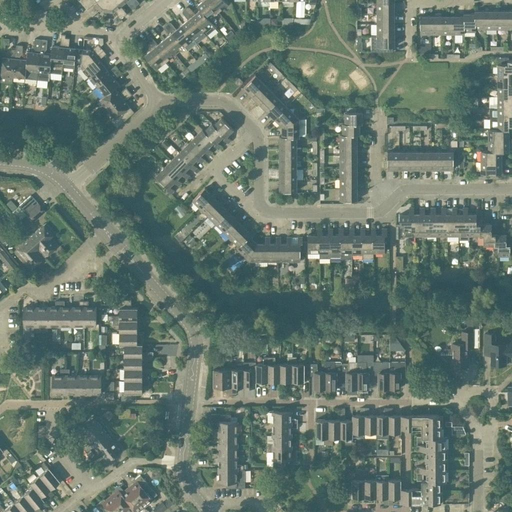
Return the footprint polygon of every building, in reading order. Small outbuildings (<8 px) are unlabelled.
[(88,0),(83,4),(87,9),(97,1),(95,0),(88,0)] [(100,11),(107,11),(107,0),(97,0),(97,1),(87,9),(92,16),(99,10),(100,11)] [(127,13),(121,6),(115,0),(107,0),(107,11),(114,12),(115,11),(120,18),(127,13)] [(131,0),(115,0),(121,6),(127,1),(132,8),(136,6),(131,0)] [(197,5),(200,9),(201,9),(209,19),(212,23),(217,19),(213,15),(218,11),(209,0),(200,0),(202,1),(197,5)] [(209,0),(218,11),(228,3),(224,0),(209,0)] [(377,9),(377,13),(394,13),(394,2),(377,2),(370,2),(370,9),(377,9)] [(201,9),(200,9),(195,14),(189,7),(187,7),(185,9),(207,35),(216,27),(212,23),(209,19),(201,9)] [(207,35),(185,9),(183,10),(182,13),(188,19),(182,24),(197,42),(207,35)] [(476,28),(486,28),(486,11),(475,11),(475,13),(475,28),(476,28)] [(486,28),(497,28),(497,11),(486,11),(486,28)] [(497,28),(508,28),(508,11),(497,11),(497,28)] [(394,24),(394,13),(377,13),(377,24),(394,24)] [(464,13),(464,16),(464,30),(476,30),(476,28),(475,28),(475,13),(464,13)] [(432,33),(432,16),(420,16),(420,33),(432,33)] [(442,16),(432,16),(432,33),(442,33),(442,16)] [(442,33),(453,33),(453,16),(442,16),(442,33)] [(464,16),(453,16),(453,33),(464,33),(464,30),(464,16)] [(188,50),(197,42),(182,24),(176,29),(171,22),(169,22),(166,24),(184,46),(188,50)] [(163,39),(175,53),(184,46),(166,24),(164,26),(164,28),(169,34),(163,39)] [(377,24),(377,35),(394,35),(394,24),(377,24)] [(225,35),(229,40),(235,35),(231,30),(225,35)] [(62,74),(62,66),(65,37),(66,34),(61,33),(60,46),(52,45),(52,53),(50,72),(62,74)] [(394,35),(377,35),(371,35),(371,51),(392,51),(392,46),(394,46),(394,35)] [(83,48),(69,47),(70,38),(65,37),(62,66),(75,67),(75,60),(81,61),(82,61),(83,48)] [(150,37),(148,39),(166,61),(175,53),(163,39),(158,44),(152,37),(150,37)] [(28,51),(27,59),(25,78),(37,79),(41,39),(35,38),(34,48),(35,50),(35,52),(28,51)] [(44,50),(46,49),(47,39),(41,39),(37,79),(49,80),(50,72),(52,53),(44,52),(44,50)] [(156,69),(166,61),(148,39),(145,41),(145,43),(151,50),(145,55),(156,69)] [(91,49),(83,48),(82,61),(81,61),(81,67),(103,49),(98,43),(91,49)] [(16,44),(16,49),(13,77),(25,78),(27,59),(20,58),(20,56),(22,54),(23,45),(16,44)] [(1,76),(13,77),(16,49),(11,48),(11,57),(3,56),(1,76)] [(81,67),(89,77),(104,65),(99,59),(106,53),(103,49),(81,67)] [(200,65),(204,61),(201,56),(196,60),(200,65)] [(497,57),(497,75),(508,75),(508,71),(511,70),(511,59),(508,59),(508,57),(497,57)] [(191,72),(196,68),(192,64),(187,67),(191,72)] [(89,77),(96,86),(119,68),(116,65),(109,71),(104,65),(89,77)] [(96,86),(104,95),(114,87),(119,83),(114,77),(121,72),(119,68),(96,86)] [(511,70),(508,71),(508,75),(497,75),(498,85),(508,85),(508,82),(511,81),(511,70)] [(243,87),(251,95),(263,83),(255,75),(243,87)] [(239,77),(234,82),(238,86),(243,81),(239,77)] [(498,85),(498,96),(508,96),(508,92),(511,92),(511,81),(508,82),(508,85),(498,85)] [(251,95),(259,102),(271,90),(263,83),(251,95)] [(119,93),(114,87),(104,95),(99,99),(107,108),(129,91),(126,87),(119,93)] [(259,102),(267,110),(279,98),(271,90),(259,102)] [(107,108),(115,118),(112,120),(117,127),(134,112),(125,100),(132,94),(129,91),(107,108)] [(511,92),(508,92),(508,96),(498,96),(498,107),(508,107),(508,103),(511,103),(511,92)] [(267,110),(274,118),(286,106),(279,98),(267,110)] [(477,98),(469,98),(469,107),(477,107),(477,98)] [(511,103),(508,103),(508,107),(498,107),(491,107),(491,118),(498,118),(508,118),(508,114),(511,113),(511,103)] [(274,118),(282,125),(299,118),(286,106),(274,118)] [(345,112),(345,123),(359,123),(362,123),(362,107),(356,107),(356,112),(345,112)] [(491,128),(498,128),(498,129),(509,129),(509,125),(511,125),(511,113),(508,114),(508,118),(498,118),(491,118),(491,128)] [(221,116),(214,124),(213,125),(224,135),(223,135),(225,137),(223,138),(228,143),(231,139),(227,135),(233,129),(221,116)] [(299,137),(299,118),(282,125),(282,136),(296,136),(296,137),(299,137)] [(218,141),(223,135),(224,135),(213,125),(214,124),(212,122),(204,130),(214,141),(215,143),(214,144),(218,149),(222,145),(218,141)] [(359,134),(359,123),(345,123),(342,123),(342,133),(342,134),(357,134),(359,134)] [(208,147),(214,141),(204,130),(202,128),(195,136),(206,148),(204,150),(205,150),(209,155),(212,151),(208,147)] [(509,140),(509,129),(498,129),(498,128),(491,128),(488,128),(488,140),(509,140)] [(340,133),(340,144),(357,144),(357,134),(342,134),(342,133),(340,133)] [(206,148),(195,136),(187,144),(199,156),(197,158),(201,162),(205,159),(200,154),(205,150),(204,150),(206,148)] [(296,147),(296,137),(296,136),(282,136),(279,136),(279,147),(296,147)] [(313,147),(317,147),(317,137),(308,137),(308,140),(312,140),(313,147)] [(501,151),(509,151),(509,140),(488,140),(488,150),(488,151),(501,151)] [(187,144),(179,152),(191,164),(189,165),(189,166),(194,170),(197,167),(193,162),(197,158),(199,156),(187,144)] [(340,144),(340,155),(357,155),(357,144),(340,144)] [(279,147),(279,158),(296,158),(296,147),(279,147)] [(481,150),(481,161),(501,161),(501,151),(488,151),(488,150),(481,150)] [(399,169),(399,151),(388,152),(388,169),(399,169)] [(410,151),(399,151),(399,169),(410,169),(410,151)] [(420,151),(410,151),(410,169),(421,169),(420,151)] [(431,151),(420,151),(421,169),(431,169),(431,151)] [(431,169),(442,169),(442,151),(431,151),(431,169)] [(453,151),(442,151),(442,169),(453,169),(453,151)] [(191,164),(179,152),(171,159),(183,171),(182,173),(186,178),(189,174),(185,170),(189,166),(189,165),(191,164)] [(340,155),(340,166),(357,166),(357,155),(340,155)] [(296,169),(296,158),(279,158),(279,169),(296,169)] [(171,159),(164,167),(176,179),(174,181),(178,185),(182,182),(177,178),(182,173),(183,171),(171,159)] [(501,173),(501,161),(481,161),(481,173),(501,173)] [(340,166),(340,177),(357,177),(357,166),(340,166)] [(176,179),(164,167),(156,175),(168,187),(166,188),(171,193),(174,190),(170,185),(174,181),(176,179)] [(279,169),(279,179),(297,179),(296,169),(279,169)] [(340,177),(340,188),(357,188),(357,177),(340,177)] [(297,179),(279,179),(279,191),(297,191),(297,179)] [(193,199),(201,207),(213,195),(214,197),(215,197),(219,193),(216,189),(211,194),(205,187),(193,199)] [(357,199),(357,188),(340,188),(340,199),(357,199)] [(31,195),(10,213),(17,220),(25,213),(37,202),(31,195)] [(201,207),(208,215),(220,203),(222,205),(227,200),(223,197),(219,201),(215,197),(214,197),(213,195),(201,207)] [(11,199),(6,203),(12,211),(17,207),(11,199)] [(25,213),(32,221),(45,210),(37,202),(25,213)] [(208,215),(216,223),(228,211),(230,213),(230,212),(234,208),(231,205),(226,209),(222,205),(220,203),(208,215)] [(431,213),(425,213),(425,214),(422,214),(422,224),(426,224),(426,235),(437,235),(437,224),(433,224),(433,214),(435,214),(435,213),(435,207),(431,207),(431,213)] [(437,235),(448,235),(447,224),(444,224),(443,214),(446,214),(446,213),(446,207),(441,207),(441,213),(435,213),(435,214),(433,214),(433,224),(437,224),(437,235)] [(448,235),(458,235),(458,224),(454,224),(454,214),(457,214),(457,213),(457,207),(452,207),(452,213),(446,213),(446,214),(443,214),(444,224),(447,224),(448,235)] [(468,214),(468,213),(468,207),(463,207),(463,213),(457,213),(457,214),(454,214),(454,224),(458,224),(458,235),(458,239),(469,239),(469,235),(469,224),(465,224),(465,214),(468,214)] [(404,235),(415,235),(415,224),(411,224),(411,214),(414,214),(414,213),(414,208),(409,208),(409,214),(400,214),(400,223),(396,223),(396,238),(404,238),(404,235)] [(415,224),(415,235),(426,235),(426,224),(422,224),(422,214),(425,214),(425,213),(425,208),(420,208),(420,213),(414,213),(414,214),(411,214),(411,224),(415,224)] [(216,223),(224,230),(235,218),(237,220),(238,220),(242,216),(238,212),(234,217),(230,212),(230,213),(228,211),(216,223)] [(469,224),(469,235),(480,234),(480,224),(483,224),(483,211),(476,211),(476,213),(468,213),(468,214),(465,214),(465,224),(469,224)] [(206,216),(192,233),(198,238),(212,222),(206,216)] [(242,224),(238,220),(237,220),(235,218),(224,230),(231,238),(243,226),(245,228),(250,223),(246,220),(242,224)] [(498,234),(498,221),(491,221),(491,224),(483,224),(480,224),(480,234),(480,235),(484,235),(483,245),(495,245),(495,234),(498,234)] [(45,223),(28,239),(43,257),(57,245),(50,237),(54,233),(45,223)] [(243,226),(231,238),(239,245),(249,235),(249,236),(251,234),(253,235),(257,231),(254,227),(249,232),(245,228),(243,226)] [(322,235),(322,234),(322,228),(317,228),(317,234),(308,234),(308,257),(319,257),(319,234),(322,235)] [(319,257),(330,258),(330,235),(333,235),(333,234),(333,228),(328,228),(328,234),(322,234),(322,235),(319,234),(319,257)] [(343,235),(343,234),(343,228),(339,228),(339,234),(333,234),(333,235),(330,235),(330,258),(341,258),(341,251),(341,235),(343,235)] [(341,235),(341,251),(352,251),(352,235),(354,235),(354,234),(354,228),(350,228),(350,234),(343,234),(343,235),(341,235)] [(352,254),(363,254),(363,234),(365,235),(365,234),(365,228),(360,228),(360,234),(354,234),(354,235),(352,235),(352,251),(352,254)] [(373,259),(373,251),(373,235),(376,235),(376,234),(376,228),(371,228),(371,234),(365,234),(365,235),(363,234),(363,254),(362,259),(373,259)] [(382,234),(376,234),(376,235),(373,235),(373,251),(385,251),(385,234),(387,234),(387,228),(382,228),(382,234)] [(506,234),(498,234),(495,234),(495,245),(498,244),(498,254),(510,254),(510,244),(511,243),(511,230),(506,231),(506,234)] [(250,260),(257,243),(249,236),(249,235),(239,245),(237,247),(250,260)] [(257,243),(250,260),(267,260),(267,243),(270,243),(270,237),(265,237),(265,243),(257,243)] [(267,243),(267,260),(278,260),(278,243),(281,243),(281,237),(276,237),(276,243),(270,243),(267,243)] [(278,243),(278,260),(289,260),(289,243),(292,243),(292,237),(287,237),(287,243),(281,243),(278,243)] [(297,243),(292,243),(289,243),(289,260),(300,260),(300,243),(302,243),(302,237),(297,237),(297,243)] [(43,257),(28,239),(14,251),(30,268),(43,257)] [(4,252),(0,255),(0,257),(3,261),(8,256),(4,252)] [(16,265),(8,256),(3,261),(10,270),(16,265)] [(20,271),(16,266),(12,270),(16,275),(20,271)] [(113,320),(137,320),(137,307),(131,307),(131,299),(117,299),(117,308),(119,308),(119,315),(107,315),(107,319),(113,319),(113,320)] [(60,325),(60,300),(55,300),(55,307),(48,307),(48,325),(60,325)] [(64,300),(60,300),(60,325),(72,325),(72,307),(64,307),(64,300)] [(84,325),(84,300),(79,300),(79,307),(72,307),(72,325),(84,325)] [(88,300),(84,300),(84,325),(94,325),(94,329),(99,329),(99,324),(96,324),(96,307),(88,307),(88,300)] [(36,332),(36,307),(23,307),(23,325),(31,325),(31,332),(36,332)] [(48,307),(36,307),(36,332),(40,332),(40,325),(48,325),(48,307)] [(477,325),(477,315),(467,315),(467,325),(477,325)] [(119,324),(119,332),(137,332),(137,331),(137,320),(113,320),(113,324),(119,324)] [(119,344),(124,344),(137,344),(137,336),(144,336),(144,331),(137,331),(137,332),(119,332),(119,344)] [(479,347),(479,331),(462,331),(462,343),(452,343),(452,349),(445,349),(443,351),(443,353),(442,353),(441,355),(447,362),(452,362),(453,366),(467,366),(467,347),(479,347)] [(511,339),(506,340),(506,343),(495,343),(495,333),(485,333),(485,347),(491,347),(491,363),(511,363),(511,339)] [(394,337),(390,337),(390,345),(400,345),(394,337)] [(142,344),(137,344),(124,344),(124,356),(149,356),(149,352),(142,352),(142,344)] [(149,361),(149,356),(124,356),(124,368),(142,368),(142,361),(149,361)] [(255,363),(255,368),(256,368),(256,381),(268,381),(268,356),(263,356),(263,363),(256,363),(255,363)] [(268,381),(280,381),(280,363),(275,363),(275,356),(272,356),(268,356),(268,381)] [(292,381),(292,356),(287,356),(287,363),(280,363),(280,381),(292,381)] [(296,356),(292,356),(292,381),(304,381),(304,363),(296,363),(296,356)] [(213,361),(213,386),(227,386),(227,393),(232,393),(232,362),(228,362),(229,368),(220,368),(220,361),(213,361)] [(236,386),(244,386),(244,368),(243,368),(235,368),(235,362),(232,362),(232,393),(236,393),(236,386)] [(256,386),(256,381),(256,368),(255,368),(255,363),(256,363),(256,362),(243,362),(243,368),(244,368),(244,386),(256,386)] [(325,388),(326,371),(317,371),(317,363),(310,363),(310,375),(314,375),(314,388),(325,388)] [(326,363),(326,371),(325,388),(336,388),(337,375),(342,375),(341,363),(326,363)] [(341,363),(342,375),(346,375),(346,388),(358,388),(357,363),(341,363)] [(368,375),(373,375),(373,363),(357,363),(358,388),(368,388),(368,375)] [(378,388),(389,388),(390,363),(373,363),(373,375),(378,375),(378,388)] [(405,363),(398,363),(390,363),(389,388),(400,388),(401,375),(405,375),(405,363)] [(124,368),(124,380),(149,380),(149,376),(142,376),(142,368),(124,368)] [(52,393),(65,393),(65,369),(60,369),(60,375),(52,375),(52,393)] [(65,393),(77,393),(77,375),(69,375),(69,369),(65,369),(65,393)] [(89,375),(77,375),(77,393),(84,393),(84,400),(89,400),(89,375)] [(101,375),(89,375),(89,400),(93,400),(93,393),(101,393),(101,375)] [(142,385),(149,385),(149,380),(124,380),(124,393),(122,393),(122,400),(136,400),(136,393),(142,393),(142,385)] [(345,407),(340,407),(340,419),(340,437),(353,437),(353,432),(352,432),(352,419),(345,419),(345,407)] [(353,432),(365,432),(365,408),(360,408),(360,414),(352,414),(352,419),(352,432),(353,432)] [(365,432),(377,432),(376,414),(369,414),(369,408),(365,408),(365,432)] [(388,437),(388,432),(389,408),(384,408),(384,414),(376,414),(377,432),(376,437),(388,437)] [(393,408),(389,408),(388,432),(401,432),(401,428),(402,428),(401,414),(393,414),(393,408)] [(273,411),(273,423),(297,423),(297,419),(291,419),(291,411),(273,411)] [(220,414),(220,421),(219,421),(219,429),(212,429),(212,433),(237,433),(237,421),(231,421),(231,414),(220,414)] [(405,414),(401,414),(402,428),(405,428),(421,428),(421,425),(440,426),(440,414),(405,414)] [(328,444),(328,419),(316,419),(316,437),(324,437),(324,444),(328,444)] [(333,437),(340,437),(340,419),(328,419),(328,444),(333,444),(333,437)] [(97,420),(82,432),(98,452),(91,458),(94,463),(104,455),(108,460),(120,450),(113,441),(97,420)] [(273,423),(273,435),(291,435),(291,428),(297,428),(297,423),(273,423)] [(417,436),(417,447),(445,447),(445,436),(440,436),(440,426),(421,425),(421,428),(421,436),(417,436)] [(463,425),(452,426),(452,434),(466,434),(463,425)] [(219,438),(219,445),(237,445),(237,433),(212,433),(212,438),(219,438)] [(266,443),(266,447),(291,447),(291,435),(273,435),(273,443),(266,443)] [(212,457),(219,457),(237,457),(237,445),(219,445),(219,453),(212,453),(212,457)] [(291,460),(291,447),(266,447),(266,452),(273,452),(273,467),(291,467),(291,460)] [(445,458),(445,447),(417,447),(417,450),(426,450),(426,458),(445,458)] [(237,465),(237,457),(219,457),(219,469),(243,469),(243,465),(237,465)] [(445,469),(445,458),(426,458),(426,466),(417,466),(417,469),(445,469)] [(44,470),(38,475),(49,489),(59,481),(43,462),(39,465),(44,470)] [(245,469),(243,469),(219,469),(219,482),(227,482),(227,487),(245,487),(245,469)] [(346,486),(346,497),(364,497),(364,476),(364,469),(360,469),(360,479),(352,479),(352,486),(346,486)] [(364,476),(364,497),(376,497),(376,479),(369,479),(369,469),(364,469),(364,476)] [(445,480),(445,469),(417,469),(417,476),(417,480),(421,480),(440,480),(445,480)] [(133,483),(129,486),(145,506),(153,500),(147,492),(152,488),(140,474),(132,481),(133,483)] [(376,474),(376,479),(376,497),(384,497),(384,504),(388,504),(388,479),(388,474),(376,474)] [(53,494),(49,489),(38,475),(28,483),(31,487),(32,486),(40,496),(46,492),(50,497),(53,494)] [(393,497),(401,497),(401,488),(401,479),(388,479),(388,504),(393,503),(393,497)] [(421,488),(411,488),(406,488),(401,488),(401,497),(401,502),(406,502),(440,502),(440,480),(421,480),(421,488)] [(119,485),(117,487),(119,489),(119,491),(134,509),(135,511),(138,511),(145,506),(129,486),(124,490),(119,485)] [(43,500),(40,496),(32,486),(31,487),(22,494),(36,511),(38,511),(41,510),(37,505),(43,500)] [(123,511),(130,511),(134,509),(119,491),(119,489),(117,487),(113,490),(115,492),(110,496),(123,511)] [(36,511),(22,494),(13,502),(21,511),(28,511),(30,511),(31,511),(36,511)] [(123,511),(110,496),(105,500),(104,498),(96,504),(101,511),(123,511)] [(174,503),(169,497),(166,500),(166,505),(168,508),(174,503)] [(4,509),(5,511),(21,511),(13,502),(4,509)] [(155,511),(162,511),(167,508),(162,502),(153,509),(155,511)]
